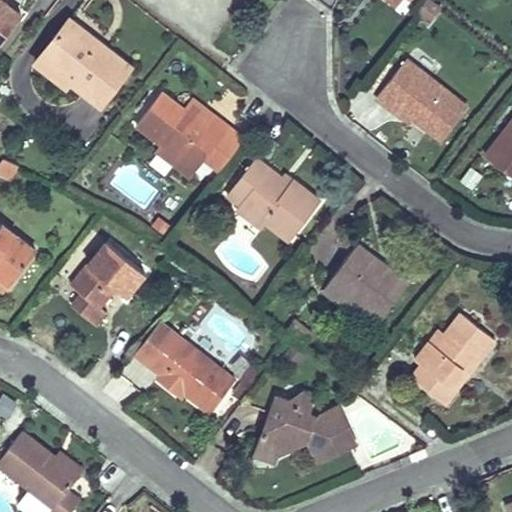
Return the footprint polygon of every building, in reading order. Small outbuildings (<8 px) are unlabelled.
[(0,0),(0,42),(21,16),(0,0)] [(130,67),(71,18),(44,49),(77,76),(73,81),(99,104),(130,67)] [(77,76),(44,49),(40,54),(73,81),(77,76)] [(407,58),(377,97),(391,107),(395,103),(415,119),(441,139),(464,109),(418,74),(421,69),(407,58)] [(421,69),(418,74),(464,109),(467,105),(421,69)] [(162,91),(135,124),(160,144),(178,158),(189,145),(205,158),(216,145),(231,157),(243,141),(228,130),(230,127),(195,99),(186,111),(162,91)] [(395,103),(391,107),(411,123),(415,119),(395,103)] [(511,122),(487,154),(511,175),(511,122)] [(178,158),(160,144),(155,149),(189,177),(205,158),(189,145),(178,158)] [(257,157),(228,196),(240,205),(242,202),(267,222),(289,239),(320,200),(294,179),(291,183),(257,157)] [(3,160),(0,164),(0,174),(12,181),(20,167),(3,160)] [(267,222),(242,202),(240,205),(236,211),(260,230),(267,222)] [(0,274),(11,283),(36,251),(3,224),(0,227),(0,274)] [(99,306),(116,285),(126,294),(144,272),(108,241),(72,284),(76,288),(85,295),(74,307),(96,326),(106,313),(99,306)] [(358,243),(329,281),(380,321),(405,288),(372,262),(376,256),(358,243)] [(376,256),(372,262),(405,288),(410,283),(376,256)] [(11,283),(0,274),(0,285),(6,290),(11,283)] [(85,295),(76,288),(66,300),(74,307),(85,295)] [(429,341),(415,358),(421,363),(412,374),(446,402),(456,390),(449,385),(467,361),(474,367),(495,340),(462,313),(436,345),(429,341)] [(160,320),(135,351),(151,365),(177,333),(160,320)] [(439,328),(429,341),(436,345),(445,334),(439,328)] [(177,333),(151,365),(162,373),(158,378),(172,390),(176,384),(185,391),(209,411),(235,379),(177,333)] [(467,361),(449,385),(456,390),(474,367),(467,361)] [(176,384),(172,390),(180,397),(185,391),(176,384)] [(0,393),(0,412),(10,417),(18,399),(1,391),(0,393)] [(302,392),(292,401),(312,408),(316,398),(302,392)] [(292,401),(278,396),(259,444),(279,452),(293,444),(297,433),(309,437),(318,458),(355,443),(337,406),(315,415),(310,414),(312,408),(292,401)] [(22,430),(0,458),(0,465),(52,508),(48,511),(67,511),(78,499),(67,490),(78,475),(54,456),(22,430)] [(279,452),(259,444),(256,453),(275,461),(279,452)] [(59,450),(54,456),(78,475),(83,469),(59,450)]
